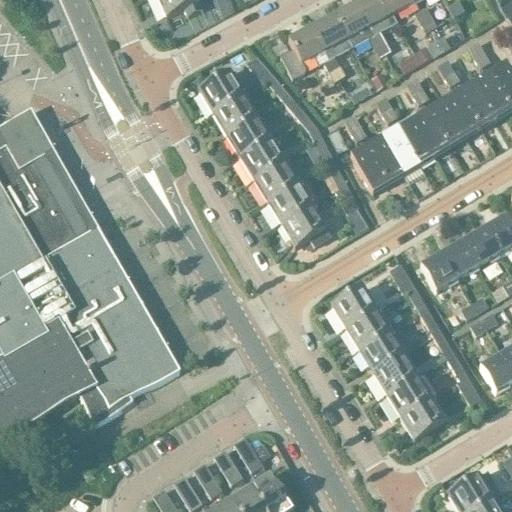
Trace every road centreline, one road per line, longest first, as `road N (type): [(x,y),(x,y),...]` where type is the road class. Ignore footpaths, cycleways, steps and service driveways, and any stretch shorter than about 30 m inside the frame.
road 1 (tertiary): [(238,325),(127,141),(63,0)]
road 2 (residential): [(277,302),(511,166)]
road 3 (residential): [(277,302),(149,85)]
road 4 (residential): [(394,501),(277,302)]
road 5 (residential): [(117,504),(282,403)]
road 6 (residential): [(149,85),(306,0)]
road 7 (residential): [(394,501),(511,429)]
road 8 (tertiary): [(345,511),(282,403)]
